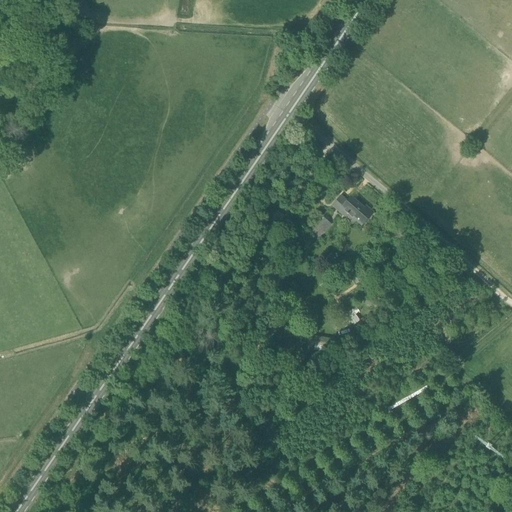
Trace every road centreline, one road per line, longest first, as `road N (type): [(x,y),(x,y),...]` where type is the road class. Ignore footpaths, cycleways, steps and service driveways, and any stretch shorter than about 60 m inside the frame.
road 1 (primary): [(17,511),(290,111)]
road 2 (residential): [(405,209),(290,111)]
road 3 (track): [(511,303),(405,209)]
road 4 (primary): [(290,111),(366,0)]
